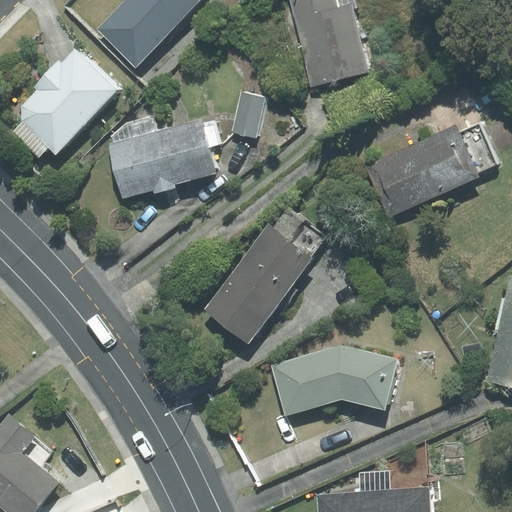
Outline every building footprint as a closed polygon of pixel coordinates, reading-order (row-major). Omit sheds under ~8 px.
[(212,0),(130,0),(103,29),(145,70),(212,0)] [(358,0),(345,4),(344,0),(293,0),(316,84),(379,67),(362,0),(358,0)] [(17,129),(46,157),(58,145),(65,152),(128,86),(85,44),(22,111),(28,117),(17,129)] [(389,101),(376,75),(329,99),(342,125),(389,101)] [(273,94),(246,89),(238,132),(265,137),(273,94)] [(161,193),(186,187),(185,181),(229,171),(217,119),(114,143),(126,197),(160,190),(161,193)] [(371,166),(394,217),(490,175),(489,171),(506,164),(489,126),(470,135),(465,125),(371,166)] [(318,252),(333,232),(297,205),(283,224),(277,219),(213,306),(260,341),(323,257),(318,252)] [(511,319),(497,379),(511,382),(511,319)] [(293,414),(352,397),(396,407),(407,356),(337,345),(278,362),(293,414)] [(3,427),(0,424),(0,498),(16,511),(47,511),(71,484),(35,454),(46,440),(14,413),(3,427)] [(441,511),(440,484),(323,491),(324,511),(441,511)]
